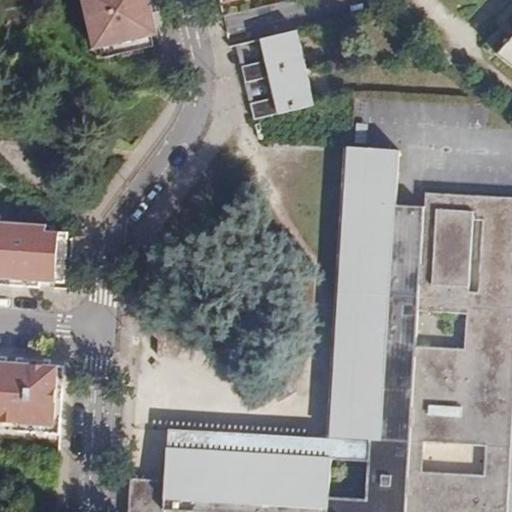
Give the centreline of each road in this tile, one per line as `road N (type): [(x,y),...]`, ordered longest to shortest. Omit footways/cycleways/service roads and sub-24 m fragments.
road 1 (residential): [(184,0),(203,91),(115,231),(107,341)]
road 2 (residential): [(107,341),(93,511)]
